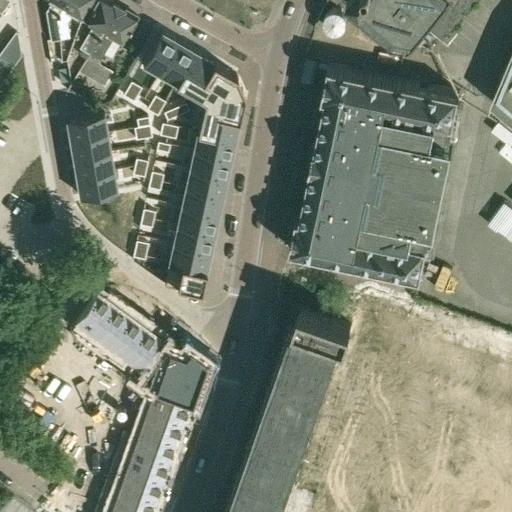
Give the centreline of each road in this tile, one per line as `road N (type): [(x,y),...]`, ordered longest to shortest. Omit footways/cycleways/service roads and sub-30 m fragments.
road 1 (unclassified): [(30,0),(68,210),(82,231),(234,344)]
road 2 (unclassified): [(234,344),(279,51)]
road 3 (unclassified): [(188,511),(234,344)]
